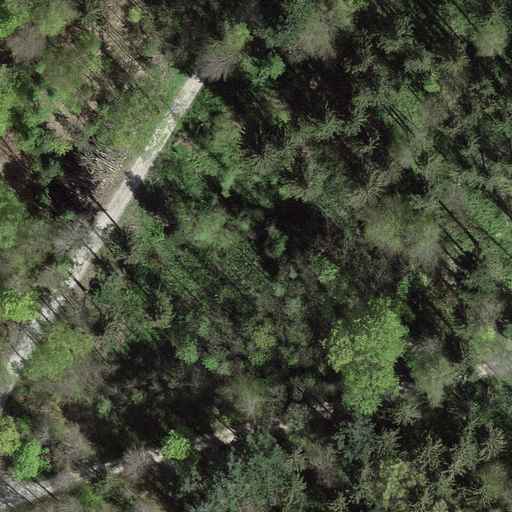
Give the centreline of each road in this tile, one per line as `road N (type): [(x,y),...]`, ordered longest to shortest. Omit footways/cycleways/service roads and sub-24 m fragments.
road 1 (track): [(0,499),(511,368)]
road 2 (track): [(0,392),(25,341),(252,0)]
